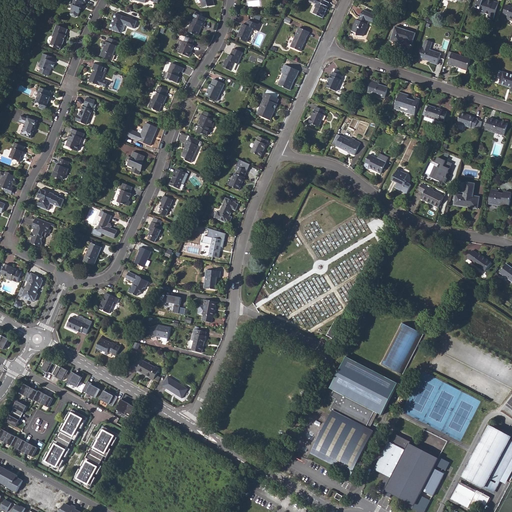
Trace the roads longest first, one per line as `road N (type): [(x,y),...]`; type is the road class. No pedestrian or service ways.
road 1 (residential): [(231,0),(229,22),(187,96),(113,271),(95,281),(69,279)]
road 2 (residential): [(62,276),(8,240),(104,0)]
road 3 (residential): [(511,245),(429,229),(341,168),(278,152)]
road 4 (residential): [(325,47),(511,108)]
road 5 (residential): [(187,424),(337,511)]
road 6 (residential): [(235,312),(243,237),(278,152)]
road 7 (residential): [(45,342),(187,424)]
road 8 (residential): [(109,511),(0,452)]
road 9 (residential): [(187,424),(229,345),(235,312)]
